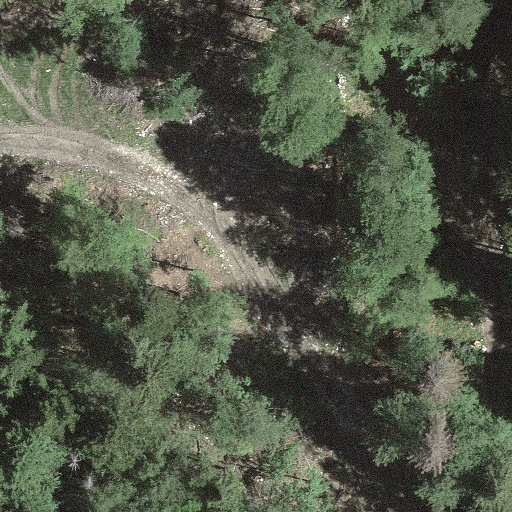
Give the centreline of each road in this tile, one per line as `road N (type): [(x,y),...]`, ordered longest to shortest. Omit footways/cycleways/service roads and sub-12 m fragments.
road 1 (track): [(395,511),(305,333),(246,242),(189,194),(138,172),(61,145),(0,140)]
road 2 (track): [(511,352),(493,300),(484,211),(511,51)]
